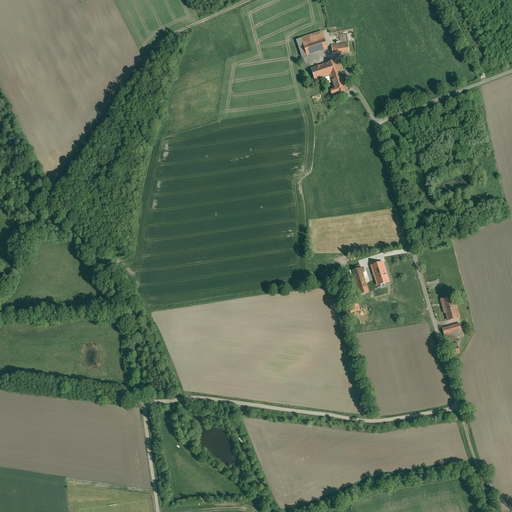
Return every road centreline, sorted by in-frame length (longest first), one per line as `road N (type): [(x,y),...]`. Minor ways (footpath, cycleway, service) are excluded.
road 1 (track): [(159,511),(145,415),(153,402),(190,397),(383,420),(444,412),(459,401)]
road 2 (track): [(246,0),(158,41),(53,190),(0,290)]
road 3 (unclassified): [(459,401),(377,124)]
road 4 (unclassified): [(377,124),(511,71)]
road 5 (track): [(377,124),(511,72)]
